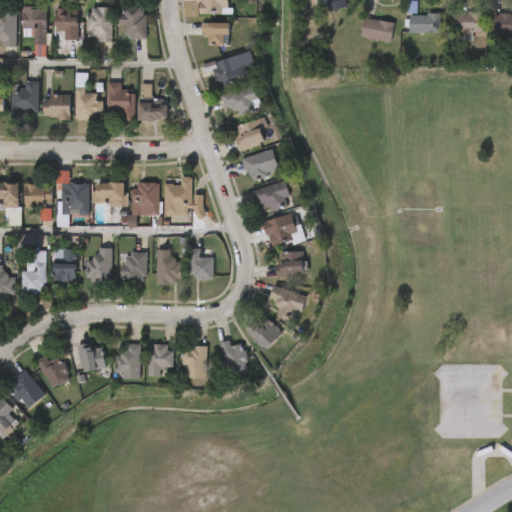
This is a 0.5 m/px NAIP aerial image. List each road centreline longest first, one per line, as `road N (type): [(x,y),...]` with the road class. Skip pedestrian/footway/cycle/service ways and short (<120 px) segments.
road 1 (residential): [(172,0),(179,55),(250,274),(243,294),(205,317),(79,317),(27,333),(0,354)]
road 2 (residential): [(207,140),(161,151),(0,150)]
